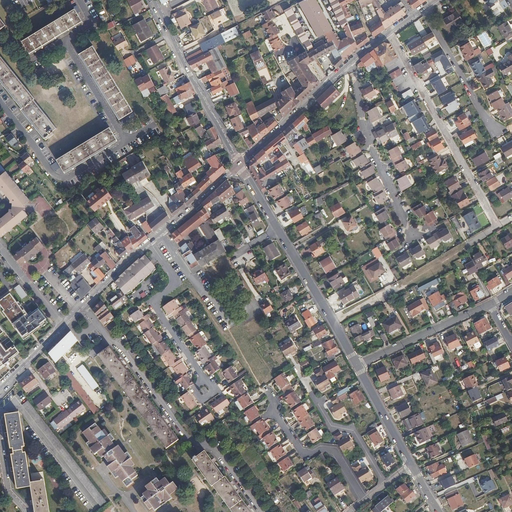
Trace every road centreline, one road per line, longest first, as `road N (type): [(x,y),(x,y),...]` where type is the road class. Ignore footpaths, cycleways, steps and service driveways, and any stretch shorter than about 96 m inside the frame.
road 1 (residential): [(0,101),(61,178),(127,143),(67,40),(94,24),(80,0)]
road 2 (residential): [(259,511),(213,448),(188,436),(82,307)]
road 3 (unclassified): [(389,32),(496,226)]
road 4 (secondary): [(238,165),(389,32)]
road 5 (unclassified): [(333,323),(496,226)]
road 6 (residential): [(152,0),(238,165)]
road 7 (residential): [(238,165),(333,323)]
road 8 (residential): [(149,242),(174,277),(155,306),(204,378)]
road 9 (residential): [(268,391),(304,454),(331,451),(367,505)]
road 10 (residential): [(489,304),(357,365)]
